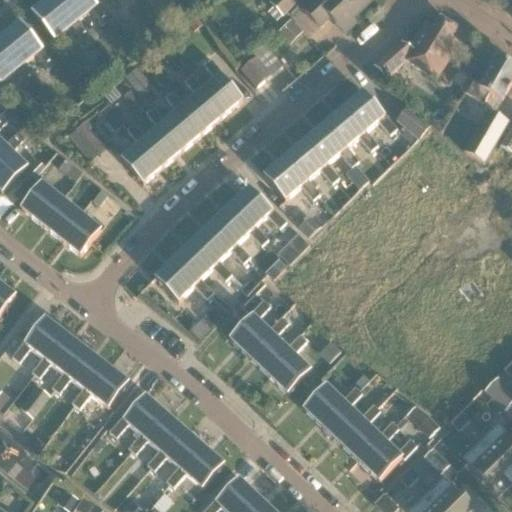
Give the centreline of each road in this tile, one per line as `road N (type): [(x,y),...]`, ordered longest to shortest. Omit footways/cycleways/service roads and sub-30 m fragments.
road 1 (residential): [(84,308),(170,213),(419,0)]
road 2 (residential): [(319,511),(84,308)]
